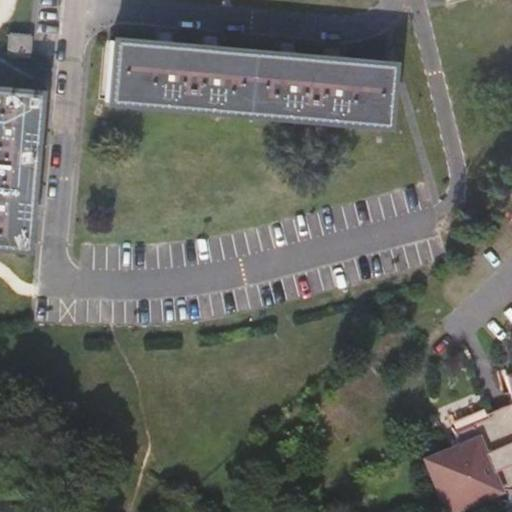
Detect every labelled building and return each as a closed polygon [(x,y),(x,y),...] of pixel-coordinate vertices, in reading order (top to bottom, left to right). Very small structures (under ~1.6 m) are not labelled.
[(5,33),(4,57),(29,59),(30,35),(5,33)] [(384,66),(111,41),(105,99),(379,125),(384,66)] [(0,91),(0,246),(19,248),(28,151),(32,94),(0,91)] [(59,343),(58,368),(72,369),(74,342),(59,343)] [(511,370),(502,373),(509,400),(480,406),(481,410),(445,418),(448,435),(410,443),(422,501),(480,489),(511,490),(511,370)]
